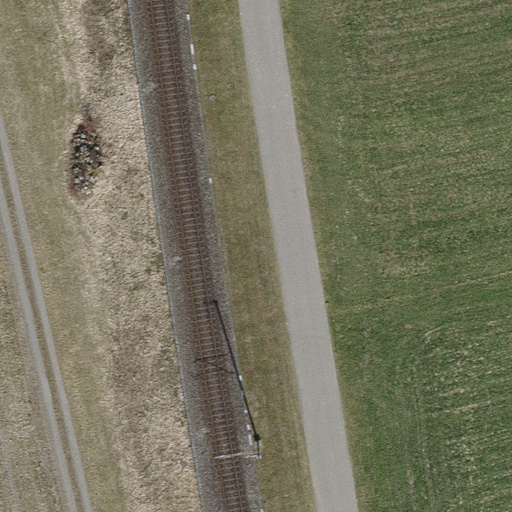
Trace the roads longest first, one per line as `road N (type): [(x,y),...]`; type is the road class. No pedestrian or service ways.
road 1 (track): [(344,511),(261,0)]
road 2 (track): [(0,123),(83,511)]
